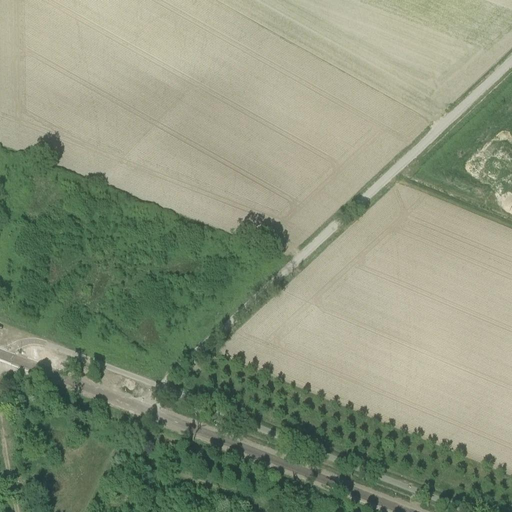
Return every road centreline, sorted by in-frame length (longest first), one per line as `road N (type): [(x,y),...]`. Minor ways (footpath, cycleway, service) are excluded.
road 1 (track): [(145,411),(159,387),(511,60)]
road 2 (unclassified): [(403,511),(0,354)]
road 3 (track): [(1,434),(71,432),(265,511)]
